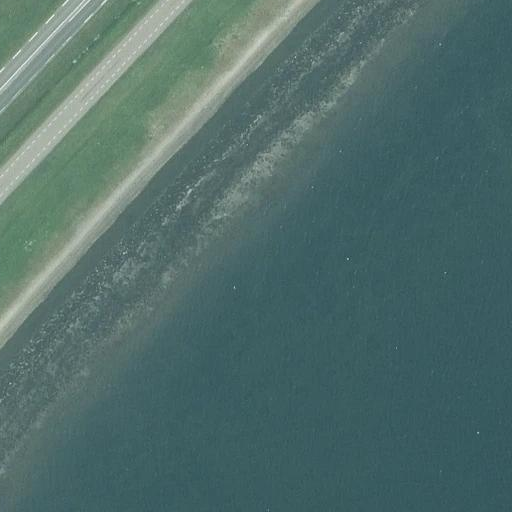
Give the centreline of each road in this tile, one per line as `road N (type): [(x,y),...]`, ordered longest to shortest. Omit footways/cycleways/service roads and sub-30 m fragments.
road 1 (tertiary): [(0,194),(182,0)]
road 2 (primary): [(89,0),(0,94)]
